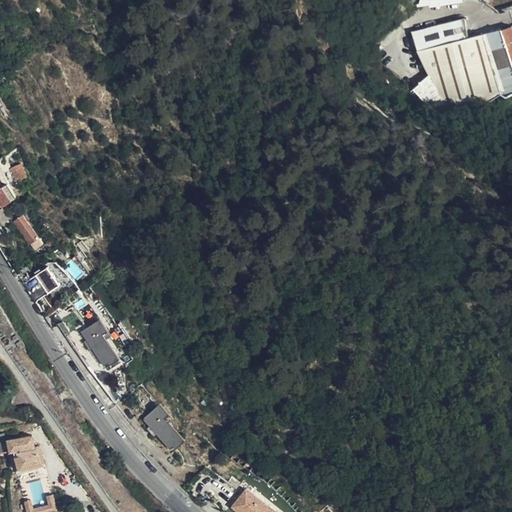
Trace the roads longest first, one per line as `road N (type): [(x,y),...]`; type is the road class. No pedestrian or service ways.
road 1 (tertiary): [(0,263),(87,403),(183,511)]
road 2 (residential): [(0,345),(116,511)]
